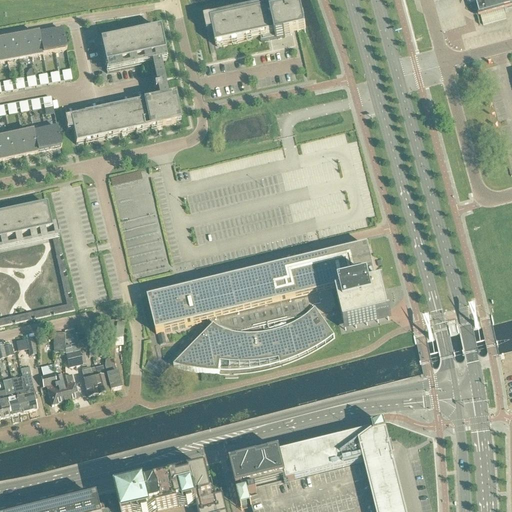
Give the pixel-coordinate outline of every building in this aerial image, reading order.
[(511,0),(472,0),(474,4),(478,20),(481,19),(504,13),(511,10),(511,0)] [(301,10),(296,11),(295,8),(300,7),(299,2),(292,3),(279,6),(210,20),(204,22),(207,35),(213,34),(216,49),(260,39),(261,44),(276,41),(285,39),(306,35),(301,10)] [(159,31),(100,44),(105,68),(105,69),(107,76),(151,66),(155,89),(153,89),(154,94),(157,94),(158,101),(64,121),(67,134),(73,133),(76,147),(176,125),(174,119),(178,118),(174,97),(166,99),(159,64),(166,63),(164,55),(165,55),(159,31)] [(62,33),(50,35),(54,55),(66,53),(62,33)] [(50,35),(38,37),(42,57),(54,55),(50,35)] [(38,37),(27,39),(30,59),(42,57),(38,37)] [(27,39),(15,42),(18,61),(30,59),(27,39)] [(15,42),(3,44),(7,64),(18,61),(15,42)] [(57,130),(45,133),(49,153),(61,150),(57,130)] [(45,133),(33,135),(37,155),(49,153),(45,133)] [(33,135),(21,138),(25,158),(37,155),(33,135)] [(9,140),(14,160),(25,158),(21,138),(9,140)] [(9,140),(0,142),(0,153),(2,163),(14,160),(9,140)] [(110,186),(142,182),(141,174),(109,178),(110,186)] [(0,242),(52,231),(46,206),(0,216),(0,242)] [(148,270),(170,266),(163,226),(156,227),(155,224),(148,226),(147,224),(123,228),(131,270),(137,269),(137,267),(147,265),(148,270)] [(193,292),(148,303),(156,337),(202,326),(209,324),(210,324),(213,328),(214,329),(174,370),(179,371),(184,372),(190,373),(195,374),(200,375),(206,376),(211,376),(215,376),(219,377),(219,376),(220,367),(225,368),(230,368),(235,369),(240,369),(245,369),(250,369),(255,368),(260,368),(264,367),(269,367),(273,366),(278,365),(279,365),(282,364),(286,363),(290,361),(295,360),(299,358),(303,357),(308,355),(312,353),(317,350),(321,348),(325,346),(329,343),(333,340),(334,340),(334,341),(335,340),(323,324),(321,320),(338,316),(338,315),(338,314),(339,314),(339,313),(339,312),(339,311),(338,310),(337,310),(333,294),(340,292),(341,300),(337,301),(345,333),(392,322),(391,320),(389,321),(382,292),(384,291),(384,290),(371,293),(369,285),(377,284),(368,249),(323,260),(290,268),(287,268),(283,268),(279,268),(275,268),(272,268),(268,268),(264,269),(261,270),(257,271),(253,271),(250,273),(246,274),(243,275),(239,277),(236,278),(233,280),(229,282),(226,284),(193,292)] [(380,274),(382,287),(394,285),(392,273),(380,274)] [(114,339),(122,340),(124,325),(116,324),(114,339)] [(98,332),(94,327),(88,332),(92,337),(98,332)] [(64,336),(53,336),(53,355),(64,355),(64,336)] [(26,342),(29,357),(35,356),(33,341),(26,342)] [(3,349),(6,359),(13,357),(11,347),(3,349)] [(71,349),(72,355),(75,369),(82,367),(78,347),(71,349)] [(75,369),(72,355),(65,357),(68,370),(75,369)] [(110,394),(121,391),(117,375),(116,375),(113,361),(105,363),(104,368),(105,373),(106,377),(110,394)] [(149,364),(145,371),(160,379),(164,372),(149,364)] [(60,404),(57,390),(55,391),(54,387),(56,386),(51,368),(41,370),(43,379),(40,380),(43,390),(46,389),(51,409),(60,406),(59,404),(60,404)] [(94,371),(96,376),(93,377),(98,397),(109,394),(104,378),(103,374),(104,374),(102,368),(94,370),(94,371)] [(28,370),(20,372),(22,379),(30,377),(28,370)] [(96,376),(94,371),(91,371),(82,373),(84,383),(83,383),(87,399),(98,397),(93,377),(96,376)] [(20,380),(22,387),(24,394),(23,395),(28,415),(36,413),(34,403),(36,402),(30,377),(22,379),(20,380)] [(67,388),(65,388),(69,401),(68,402),(68,404),(78,402),(74,386),(73,386),(71,377),(65,379),(67,388)] [(16,380),(10,381),(12,390),(13,390),(20,417),(28,415),(23,395),(24,394),(22,387),(18,388),(16,380)] [(5,393),(4,393),(11,419),(20,417),(13,390),(12,390),(10,381),(2,383),(5,393)] [(65,388),(57,390),(60,404),(59,404),(60,406),(68,404),(68,402),(69,401),(65,388)] [(0,394),(0,413),(2,421),(11,419),(7,403),(4,393),(0,394)] [(239,500),(241,509),(241,510),(247,509),(248,511),(251,511),(252,511),(405,511),(391,452),(393,451),(394,451),(392,446),(391,442),(388,442),(387,437),(385,428),(372,431),(368,432),(368,433),(372,432),(373,435),(322,447),(308,450),(294,454),(281,457),(280,455),(280,454),(278,454),(270,456),(268,456),(258,459),(256,459),(248,461),(246,462),(238,464),(237,464),(232,465),(230,466),(231,467),(232,474),(233,475),(234,482),(235,483),(236,490),(237,492),(238,491),(245,490),(247,495),(239,497),(238,497),(238,498),(239,500)] [(145,486),(116,493),(119,508),(120,511),(226,511),(223,499),(217,501),(215,495),(212,495),(206,472),(189,476),(178,479),(178,478),(172,480),(145,487),(145,486)] [(101,511),(99,505),(99,502),(92,504),(85,505),(58,511),(101,511)]
